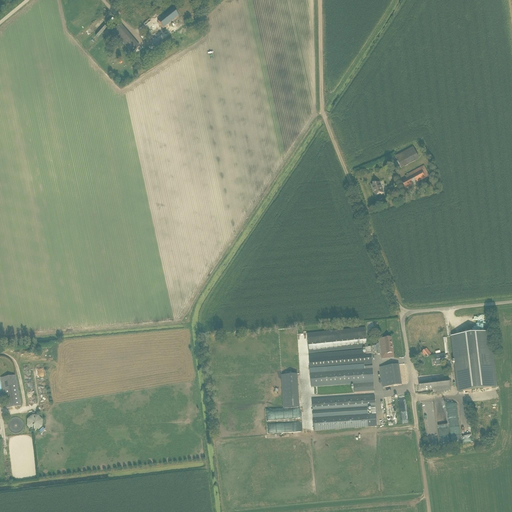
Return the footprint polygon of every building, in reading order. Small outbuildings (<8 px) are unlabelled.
[(139,27),(153,16),(145,6),(141,9),(133,0),(121,0),(118,3),(139,27)] [(173,9),(158,21),(163,28),(178,16),(173,9)] [(120,24),(112,31),(132,53),(139,47),(120,24)] [(183,26),(167,37),(171,43),(187,32),(183,26)] [(401,168),(419,159),(413,147),(395,157),(401,168)] [(405,189),(428,177),(423,167),(405,177),(406,179),(401,182),(405,189)] [(375,196),(380,194),(383,193),(379,183),(372,186),(375,196)] [(365,328),(307,334),(307,338),(309,354),(365,348),(366,353),(366,355),(371,354),(370,347),(368,347),(366,332),(365,328)] [(452,337),(458,392),(496,388),(490,332),(452,337)] [(391,338),(386,338),(379,339),(382,359),(394,357),(391,338)] [(431,354),(426,348),(420,353),(423,357),(426,355),(427,357),(431,354)] [(362,350),(309,355),(309,358),(310,361),(310,369),(364,365),(364,369),(310,373),(311,388),(354,385),(354,393),(374,392),(374,384),(372,364),(372,356),(371,356),(371,354),(366,355),(366,353),(363,354),(362,350)] [(435,356),(436,365),(447,364),(445,354),(435,356)] [(398,365),(384,367),(386,387),(401,385),(398,365)] [(297,374),(281,375),(283,402),(283,408),(299,407),(299,401),(297,374)] [(6,409),(21,406),(16,376),(0,378),(3,393),(0,393),(0,398),(4,398),(6,409)] [(450,385),(449,380),(419,383),(420,390),(425,389),(433,388),(433,392),(436,392),(444,391),(450,390),(450,385)] [(369,396),(312,400),(314,431),(315,431),(372,427),(377,427),(374,395),(369,396)] [(43,420),(38,416),(31,415),(27,420),(27,426),(31,431),(37,431),(42,427),(43,420)] [(268,432),(297,431),(297,423),(268,423),(268,432)] [(438,439),(449,439),(448,426),(438,426),(438,439)]
